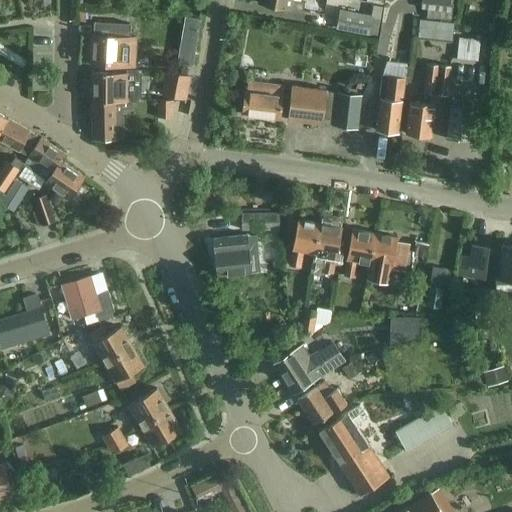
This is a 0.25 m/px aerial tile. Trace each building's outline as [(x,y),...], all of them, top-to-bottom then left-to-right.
[(257,0),(257,3),(303,11),(304,2),(295,0),(257,0)] [(421,0),(421,8),(427,9),(426,15),(451,18),(453,0),(421,0)] [(341,9),(337,28),(368,33),(371,15),(341,9)] [(77,11),(77,21),(85,21),(85,11),(77,11)] [(419,17),(419,35),(454,36),(454,19),(419,17)] [(130,23),(93,21),(91,64),(135,66),(137,36),(129,36),(130,23)] [(458,37),(456,58),(478,60),(480,39),(458,37)] [(192,59),(194,46),(183,44),(180,60),(191,62),(192,59)] [(384,72),(407,75),(409,61),(385,58),(384,72)] [(423,103),(409,101),(405,134),(430,137),(432,118),(435,118),(437,104),(438,95),(446,96),(450,67),(426,64),(423,93),(424,93),(423,103)] [(125,72),(92,73),(92,101),(132,102),(132,101),(140,101),(141,69),(125,69),(125,72)] [(183,99),(188,76),(167,72),(163,95),(183,99)] [(368,85),(367,73),(346,76),(348,88),(368,85)] [(404,78),(382,76),(375,130),(398,133),(404,78)] [(244,91),(241,113),(279,118),(282,96),(283,86),(248,82),(247,91),(244,91)] [(287,119),(351,127),(357,127),(361,94),(325,90),(325,89),(291,85),(287,119)] [(157,99),(157,118),(172,118),(172,100),(157,99)] [(132,102),(92,101),(93,139),(123,139),(123,109),(132,109),(132,102)] [(470,142),(474,109),(450,106),(446,138),(470,142)] [(0,132),(0,140),(25,155),(37,135),(8,118),(0,132)] [(27,167),(48,181),(45,185),(68,201),(85,176),(61,161),(66,154),(41,137),(29,154),(33,157),(27,167)] [(106,168),(117,177),(129,163),(118,154),(106,168)] [(10,162),(19,169),(22,164),(24,162),(14,156),(10,162)] [(14,176),(0,167),(0,188),(4,192),(14,176)] [(13,182),(4,195),(17,204),(26,191),(13,182)] [(42,224),(54,220),(46,196),(33,200),(42,224)] [(261,199),(251,199),(252,210),(261,210),(261,199)] [(278,213),(266,213),(241,213),(241,229),(278,229),(278,213)] [(314,253),(320,223),(297,219),(292,249),(289,265),(300,267),(303,251),(314,253)] [(320,223),(314,253),(310,272),(321,273),(322,271),(333,273),(336,257),(341,227),(320,223)] [(343,275),(351,276),(354,277),(357,261),(370,263),(375,233),(351,229),(346,259),(343,275)] [(375,233),(370,263),(367,278),(389,282),(392,268),(404,270),(409,243),(397,241),(397,237),(375,233)] [(217,275),(260,271),(257,241),(247,242),(247,235),(213,238),(217,275)] [(417,244),(415,254),(427,256),(429,246),(417,244)] [(460,255),(457,274),(467,276),(485,278),(489,246),(471,244),(470,256),(460,255)] [(511,244),(501,244),(501,277),(494,277),(494,291),(511,291),(511,244)] [(441,288),(444,268),(432,266),(425,305),(439,308),(443,288),(441,288)] [(93,311),(95,317),(114,311),(107,290),(96,294),(90,275),(61,284),(72,318),(93,311)] [(398,302),(417,303),(418,289),(399,288),(398,302)] [(0,346),(1,349),(49,334),(36,294),(24,298),(28,311),(0,319),(0,346)] [(305,308),(301,331),(312,333),(314,322),(316,310),(305,308)] [(401,316),(400,337),(419,338),(420,317),(401,316)] [(87,335),(103,363),(132,346),(120,326),(107,334),(103,326),(87,335)] [(459,329),(451,331),(453,338),(461,336),(459,329)] [(309,358),(301,345),(274,363),(293,393),(344,360),(332,342),(309,358)] [(132,346),(103,363),(120,390),(135,381),(130,373),(143,365),(132,346)] [(358,358),(344,367),(351,378),(365,369),(358,358)] [(473,365),(464,367),(467,381),(476,379),(473,365)] [(506,369),(485,375),(488,386),(509,380),(506,369)] [(42,394),(65,388),(62,379),(39,386),(42,394)] [(332,392),(324,380),(297,398),(314,424),(345,404),(336,390),(332,392)] [(9,384),(0,386),(0,400),(12,397),(9,384)] [(103,388),(82,396),(86,406),(107,399),(103,388)] [(140,425),(169,409),(156,388),(128,404),(140,425)] [(459,402),(447,409),(453,418),(465,411),(459,402)] [(318,430),(351,481),(360,494),(389,476),(356,426),(367,419),(358,405),(347,412),(318,430)] [(409,446),(451,422),(441,405),(399,429),(409,446)] [(181,430),(169,409),(140,425),(152,446),(181,430)] [(112,453),(128,444),(118,426),(102,435),(112,453)] [(150,466),(145,454),(122,464),(127,475),(150,466)] [(0,497),(12,495),(5,463),(0,464),(0,497)] [(228,466),(216,473),(233,507),(246,500),(228,466)] [(441,511),(428,492),(398,511),(441,511)] [(188,493),(160,498),(162,510),(191,504),(188,493)] [(198,511),(207,511),(204,503),(196,505),(198,511)]
